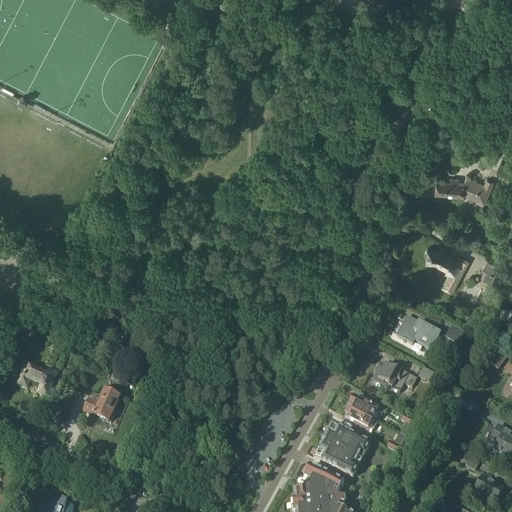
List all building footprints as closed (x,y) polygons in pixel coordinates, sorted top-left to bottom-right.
[(435,194),(464,196),(464,195),(484,204),(493,183),(487,180),(484,185),(466,178),(465,183),(459,182),(459,179),(450,178),(450,181),(437,180),(435,194)] [(436,262),(451,270),(442,288),(453,293),(470,261),(442,247),(441,250),(428,248),(427,262),(436,262)] [(488,283),(483,292),(486,293),(502,263),(494,259),(492,263),(489,262),(489,261),(487,260),(482,270),(486,272),(482,280),(488,283)] [(397,339),(413,347),(415,344),(432,353),(441,337),(407,319),(397,339)] [(464,334),(452,328),(445,339),(458,346),(464,334)] [(485,363),(499,372),(508,358),(494,349),(485,363)] [(389,387),(389,388),(400,394),(404,386),(412,390),(417,381),(398,371),(399,369),(394,366),(392,370),(385,366),(383,371),(380,369),(374,379),(389,387)] [(29,382),(41,387),(38,394),(47,397),(57,373),(49,370),(47,375),(29,368),(29,369),(26,367),(18,385),(26,388),(29,382)] [(434,375),(423,369),(418,378),(429,384),(434,375)] [(89,400),(83,414),(109,425),(120,399),(122,395),(108,388),(106,393),(104,392),(101,400),(94,398),(93,401),(89,400)] [(438,404),(458,415),(460,411),(473,417),(479,407),(466,400),(465,400),(445,390),(438,404)] [(382,412),(367,404),(365,404),(356,400),(355,401),(354,401),(350,409),(378,424),(382,416),(380,415),(382,412)] [(378,424),(350,409),(346,417),(345,419),(354,424),(355,427),(370,434),(372,430),(374,431),(378,424)] [(404,417),(402,422),(412,428),(415,422),(404,417)] [(328,435),(324,444),(358,462),(361,456),(365,458),(370,447),(338,431),(330,427),(326,434),(328,435)] [(488,441),(485,446),(486,448),(511,462),(511,435),(498,428),(491,441),(490,441),(488,441)] [(321,464),(353,481),(362,464),(358,462),(324,444),(319,453),(317,452),(313,459),(322,463),(321,464)] [(401,449),(390,444),(387,449),(398,455),(401,449)] [(479,465),(469,459),(465,467),(475,473),(479,465)] [(344,486),(317,473),(310,469),(304,480),(304,481),(303,481),(301,482),(299,486),(299,489),(302,490),(302,492),(294,492),(295,501),(293,502),(293,504),(292,504),(291,505),(292,511),(304,511),(340,509),(339,507),(345,506),(346,504),(346,501),(344,500),(338,501),(338,497),(344,486)] [(395,473),(389,483),(402,491),(408,480),(395,473)] [(473,486),(471,491),(496,504),(503,491),(489,483),(490,481),(482,477),(480,482),(477,487),(473,486)] [(439,506),(446,510),(450,503),(434,495),(432,498),(440,502),(439,506)] [(37,505),(26,498),(21,510),(23,511),(39,511),(41,511),(36,507),(37,505)] [(70,511),(73,508),(67,506),(68,503),(64,501),(62,503),(56,500),(54,506),(53,505),(45,511),(70,511)]
